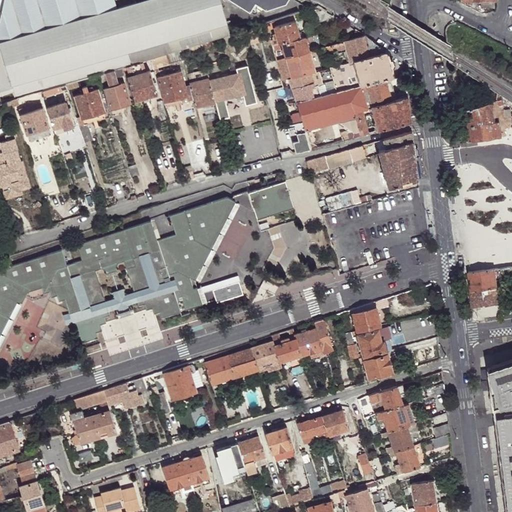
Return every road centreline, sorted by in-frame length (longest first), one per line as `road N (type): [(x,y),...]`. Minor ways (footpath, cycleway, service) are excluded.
road 1 (residential): [(449,267),(0,409)]
road 2 (residential): [(460,358),(71,483),(56,445)]
road 3 (residential): [(431,121),(10,245)]
road 4 (tertiary): [(460,358),(478,511)]
road 5 (tertiary): [(431,121),(449,267)]
